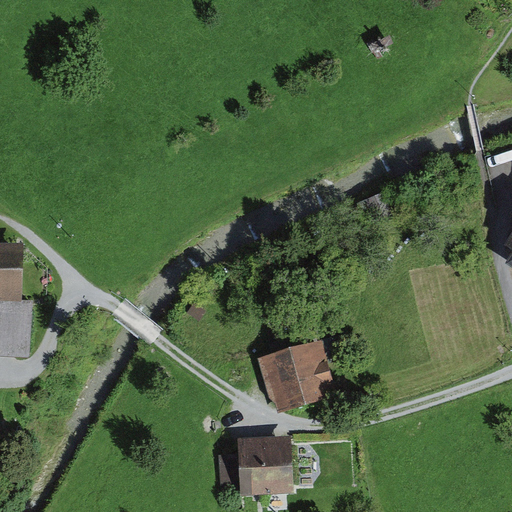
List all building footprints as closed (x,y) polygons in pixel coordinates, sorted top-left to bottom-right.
[(351,246),(397,230),(388,206),(343,222),(351,246)] [(0,311),(25,313),(28,258),(0,257),(0,311)] [(25,313),(0,311),(0,358),(32,359),(34,313),(25,313)] [(324,348),(271,361),(284,415),(337,402),(324,348)] [(299,442),(249,443),(250,500),(301,499),(299,442)]
